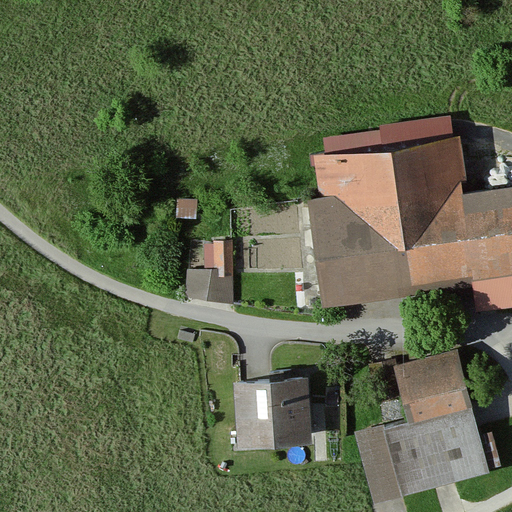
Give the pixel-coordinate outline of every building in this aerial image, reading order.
[(457,142),(324,160),(330,200),(313,202),(327,303),(511,277),(511,190),(465,197),(457,142)] [(196,200),(177,199),(176,216),(195,217),(196,200)] [(204,269),(187,269),(187,292),(232,302),(231,244),(205,244),(204,269)] [(194,334),(179,330),(177,338),(192,342),(194,334)] [(411,420),(358,434),(375,500),(486,471),(456,353),(397,368),(411,420)] [(307,377),(235,384),(240,448),(313,441),(307,377)]
